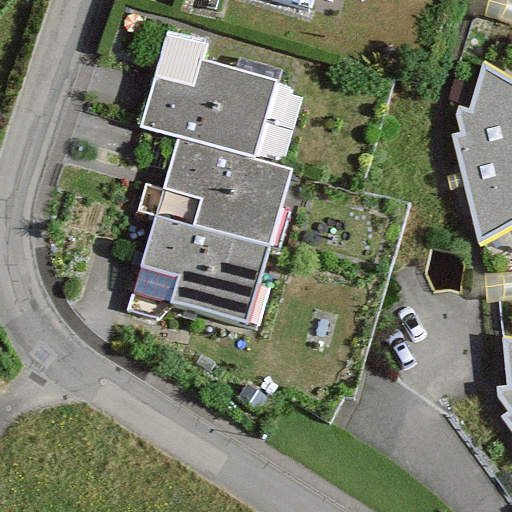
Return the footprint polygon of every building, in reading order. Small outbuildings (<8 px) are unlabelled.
[(511,0),(498,0),(496,9),(511,16),(511,0)] [(450,134),(496,288),(511,289),(511,16),(496,9),(470,105),(457,102),(459,130),(450,134)] [(196,85),(155,74),(141,125),(177,136),(256,157),(278,79),(204,58),(196,85)] [(293,168),(177,136),(162,188),(200,198),(192,224),(270,246),(293,168)] [(192,224),(156,214),(141,266),(178,276),(170,303),(248,324),(270,246),(192,224)] [(498,417),(511,435),(511,289),(496,288),(505,387),(493,386),(505,412),(498,417)]
